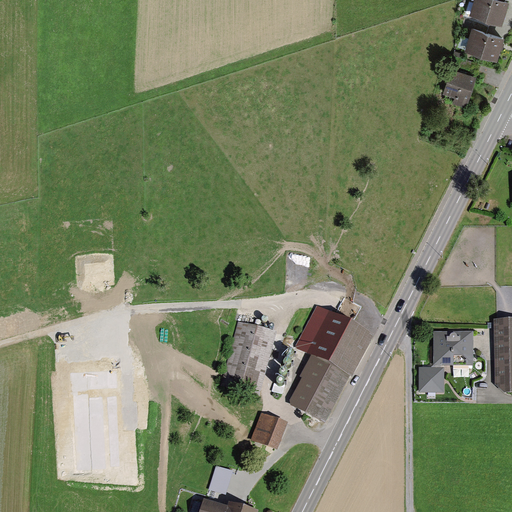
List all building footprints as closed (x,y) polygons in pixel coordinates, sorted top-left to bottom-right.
[(504,0),(474,0),(470,13),(502,24),(510,2),(504,0)] [(505,39),(473,28),(465,50),(498,61),(505,39)] [(456,57),(452,70),(477,78),(482,66),(456,57)] [(477,78),(452,70),(444,94),(454,98),(452,104),(466,109),(477,78)] [(351,378),(373,339),(318,309),(296,349),(314,359),(290,404),(324,423),(349,377),(351,378)] [(505,395),(511,394),(511,320),(494,321),(495,387),(505,395)] [(220,386),(257,396),(275,334),(237,324),(220,386)] [(474,367),(474,334),(434,333),(433,367),(474,367)] [(445,394),(445,370),(419,369),(420,395),(445,394)] [(287,425),(261,414),(250,441),(277,451),(287,425)] [(232,472),(216,467),(207,497),(223,502),(232,472)] [(230,511),(205,503),(201,511),(249,511),(231,506),(230,511)]
